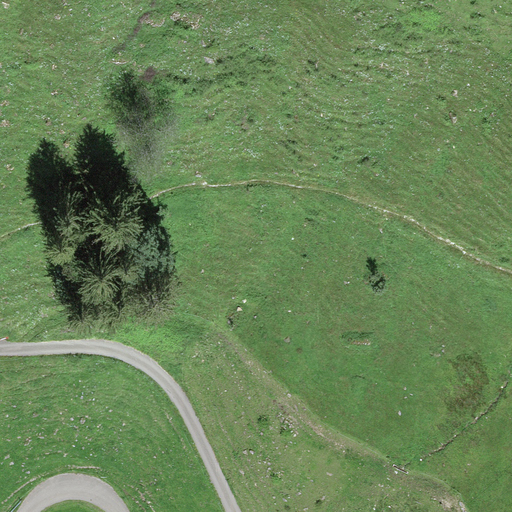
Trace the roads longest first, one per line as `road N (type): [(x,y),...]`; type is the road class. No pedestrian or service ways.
road 1 (track): [(0,342),(24,326),(95,310),(214,332),(309,428),(398,475),(449,489),(464,511)]
road 2 (unclassified): [(233,511),(183,404),(154,369),(107,347),(0,349)]
